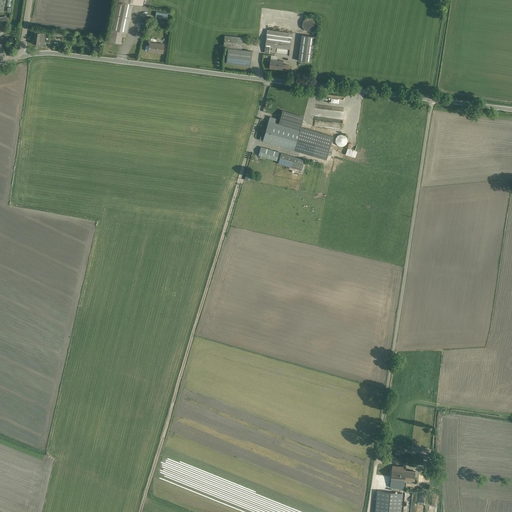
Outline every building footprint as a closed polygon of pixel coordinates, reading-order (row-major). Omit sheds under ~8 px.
[(145,0),(118,0),(113,28),(128,32),(134,3),(144,5),(145,0)] [(168,14),(155,12),(154,18),(167,20),(168,14)] [(319,24),(319,23),(319,22),(318,22),(318,21),(318,20),(317,19),(317,18),(316,18),(316,17),(315,17),(315,16),(314,16),(313,16),(312,16),(312,15),(311,15),(310,15),(309,15),(309,16),(308,16),(307,16),(306,16),(306,17),(305,17),(305,18),(304,18),(304,19),(303,19),(303,20),(303,21),(302,21),(302,22),(302,23),(302,24),(302,25),(302,26),(303,26),(303,27),(303,28),(304,28),(304,29),(305,29),(305,30),(306,30),(306,31),(307,31),(308,31),(308,32),(309,32),(310,32),(311,32),(312,32),(312,31),(313,31),(314,31),(315,31),(315,30),(316,30),(316,29),(317,29),(317,28),(318,28),(318,27),(318,26),(318,25),(319,25),(319,24)] [(0,34),(5,34),(4,29),(6,29),(5,24),(9,23),(8,17),(0,18),(0,34)] [(126,37),(127,32),(113,29),(110,41),(122,44),(124,36),(126,37)] [(291,33),(268,31),(266,53),(289,55),(291,33)] [(31,41),(45,43),(46,34),(33,32),(31,41)] [(315,36),(302,35),(299,60),(312,62),(315,36)] [(225,47),(242,49),(243,38),(226,36),(225,47)] [(144,50),(162,53),(164,43),(146,41),(144,50)] [(228,48),(226,64),(251,66),(253,51),(228,48)] [(268,70),(288,72),(288,62),(269,60),(268,70)] [(279,123),(300,129),(301,127),(304,117),(283,110),(280,119),(279,123)] [(345,119),(345,111),(332,110),(332,119),(345,119)] [(280,119),(270,116),(262,141),(327,160),(334,136),(301,127),(300,129),(279,123),(280,119)] [(350,140),(350,139),(350,138),(350,137),(350,136),(349,136),(349,135),(348,135),(348,134),(347,134),(347,133),(346,133),(345,133),(344,133),(344,132),(343,132),(343,133),(342,133),(341,133),(340,133),(339,134),(338,134),(338,135),(337,135),(337,136),(337,137),(336,137),(336,138),(336,139),(336,140),(336,141),(336,142),(336,143),(337,143),(337,144),(338,144),(338,145),(339,145),(339,146),(340,146),(340,147),(341,147),(342,147),(343,147),(344,147),(345,147),(346,147),(346,146),(347,146),(348,146),(348,145),(349,145),(349,144),(350,143),(350,142),(350,141),(350,140)] [(306,160),(261,146),(258,156),(279,162),(279,163),(302,170),(306,160)] [(360,158),(362,152),(351,149),(349,156),(360,158)] [(262,166),(254,164),(252,173),(260,175),(262,166)] [(407,466),(391,464),(389,486),(404,488),(405,481),(415,482),(416,470),(407,469),(407,466)] [(391,466),(378,465),(377,477),(389,478),(391,466)] [(403,511),(406,495),(375,492),(373,511),(403,511)] [(410,508),(418,508),(418,494),(410,494),(410,508)]
